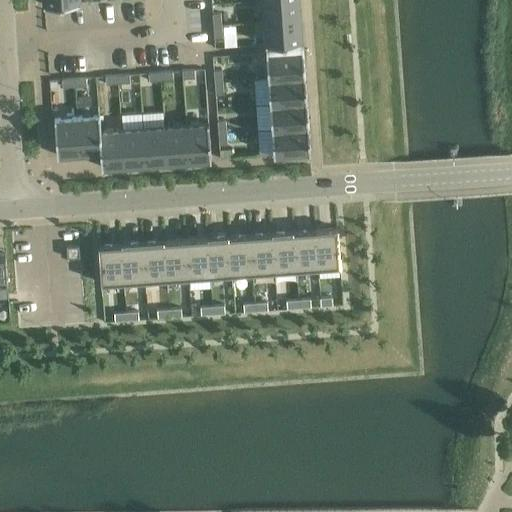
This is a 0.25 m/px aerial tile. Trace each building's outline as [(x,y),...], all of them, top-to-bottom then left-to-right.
[(299,0),(265,0),(262,0),(264,22),(301,19),(299,0)] [(221,13),(212,14),(213,25),(222,25),(221,13)] [(301,19),(264,22),(265,44),(303,42),(301,19)] [(222,25),(213,25),(214,38),(222,37),(222,25)] [(303,50),(266,52),(268,78),(305,76),(303,50)] [(194,70),(182,70),(183,79),(195,78),(194,70)] [(222,70),(214,70),(215,82),(223,82),(222,70)] [(173,71),(161,72),(161,80),(173,79),(173,71)] [(161,72),(149,73),(149,81),(161,80),(161,72)] [(130,74),(118,75),(118,83),(130,82),(130,74)] [(118,75),(105,76),(106,84),(118,83),(118,75)] [(305,76),(268,78),(270,104),(307,101),(305,76)] [(86,77),(74,78),(75,86),(87,86),(86,77)] [(74,78),(62,79),(63,87),(75,86),(74,78)] [(223,82),(215,82),(216,95),(224,94),(223,82)] [(307,101),(270,104),(272,129),(309,126),(307,101)] [(98,115),(77,117),(80,154),(100,152),(101,152),(100,136),(100,130),(99,130),(98,115)] [(77,117),(54,118),(57,155),(80,154),(77,117)] [(226,120),(217,121),(218,133),(226,132),(226,120)] [(209,122),(186,124),(189,161),(211,159),(209,122)] [(186,124),(164,126),(167,163),(189,161),(186,124)] [(164,126),(143,127),(146,164),(167,163),(164,126)] [(309,126),(272,129),(273,155),(311,152),(309,126)] [(143,127),(121,129),(124,166),(146,164),(143,127)] [(121,129),(100,130),(100,136),(101,152),(100,152),(101,155),(102,167),(124,166),(121,129)] [(226,132),(218,133),(219,145),(227,144),(226,132)] [(338,228),(315,230),(318,268),(341,266),(338,228)] [(315,230),(294,231),(296,269),(318,268),(315,230)] [(294,231),(272,233),(275,271),(296,269),(294,231)] [(272,233),(251,235),(253,272),(275,271),(272,233)] [(251,235),(229,236),(232,274),(253,272),(251,235)] [(229,236),(207,238),(210,275),(232,274),(229,236)] [(207,238),(186,239),(189,277),(210,275),(207,238)] [(186,239),(164,241),(167,278),(189,277),(186,239)] [(164,241),(143,242),(146,280),(167,278),(164,241)] [(143,242),(121,244),(124,282),(146,280),(143,242)] [(121,244),(99,246),(101,283),(124,282),(121,244)] [(79,245),(67,246),(68,258),(79,257),(79,245)] [(80,258),(56,262),(59,285),(83,281),(80,258)] [(332,297),(320,298),(321,306),(333,305),(332,297)] [(311,298),(299,299),(299,307),(311,306),(311,298)] [(299,299),(287,300),(287,308),(299,307),(299,299)] [(268,301),(255,302),(256,310),(268,310),(268,301)] [(255,302),(243,303),(244,311),(256,310),(255,302)] [(212,305),(200,306),(201,314),(213,314),(212,305)] [(224,305),(212,305),(213,314),(225,313),(224,305)] [(181,308),(169,309),(170,317),(182,316),(181,308)] [(169,309),(157,309),(158,318),(170,317),(169,309)] [(138,311),(126,312),(127,320),(139,319),(138,311)] [(126,312),(114,313),(115,321),(127,320),(126,312)]
